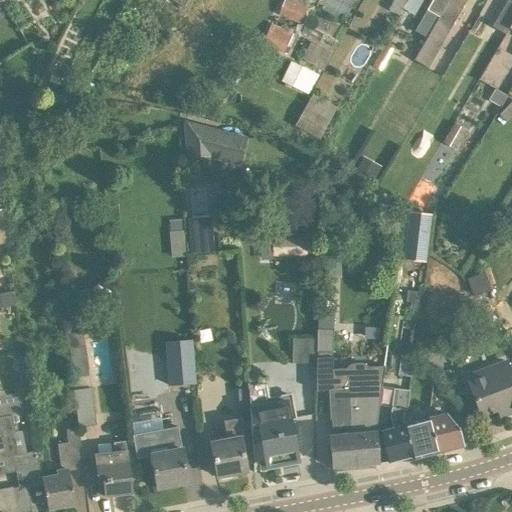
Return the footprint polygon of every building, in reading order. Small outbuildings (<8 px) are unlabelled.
[(0,0),(7,12),(19,5),(15,0),(0,0)] [(168,0),(182,9),(187,0),(168,0)] [(308,4),(299,0),(284,0),(278,15),(299,24),(308,4)] [(398,16),(400,14),(408,0),(393,0),(387,11),(398,16)] [(449,0),(439,18),(437,21),(427,37),(413,61),(426,69),(466,0),(465,0),(449,0)] [(432,0),(426,11),(439,18),(449,0),(432,0)] [(505,35),(508,29),(511,22),(511,2),(507,1),(492,27),(505,35)] [(297,36),(271,24),(262,44),(288,56),(297,36)] [(311,41),(304,56),(325,67),(332,52),(311,41)] [(318,77),(290,63),(280,82),(308,96),(318,77)] [(511,118),(511,101),(499,115),(507,123),(511,118)] [(328,122),(303,107),(292,127),(317,141),(328,122)] [(202,158),(211,157),(211,151),(231,156),(230,162),(239,165),(245,139),(185,124),(187,158),(202,157),(202,158)] [(187,219),(189,245),(213,243),(211,218),(187,219)] [(273,254),(305,255),(306,238),(273,237),(273,254)] [(419,255),(403,253),(400,280),(416,283),(419,255)] [(0,294),(0,309),(15,306),(13,292),(0,294)] [(332,331),(317,331),(316,353),(332,353),(332,331)] [(165,343),(168,386),(194,384),(191,341),(165,343)] [(88,384),(84,344),(66,346),(71,386),(88,384)] [(378,464),(375,432),(384,368),(368,368),(367,367),(366,366),(364,365),(363,365),(361,365),(353,365),(352,365),(350,366),(349,367),(348,368),(347,369),(332,370),(333,358),(316,359),(315,392),(328,391),(329,420),(331,420),(332,436),(328,437),(331,469),(378,464)] [(511,380),(506,363),(485,371),(487,376),(468,383),(480,415),(501,407),(504,415),(511,412),(511,380)] [(91,389),(88,389),(73,391),(78,429),(96,426),(91,389)] [(389,418),(390,423),(392,429),(380,432),(388,463),(412,457),(404,428),(409,392),(396,391),(394,410),(391,409),(389,418)] [(27,392),(0,397),(0,413),(1,417),(1,418),(11,416),(31,413),(27,392)] [(413,460),(436,454),(427,420),(406,425),(410,393),(409,392),(404,428),(412,457),(413,460)] [(249,402),(250,412),(251,433),(259,433),(266,469),(298,463),(286,402),(258,407),(256,400),(249,402)] [(446,414),(430,419),(427,420),(436,454),(463,447),(458,428),(457,428),(446,414)] [(0,460),(5,460),(0,436),(14,433),(11,416),(1,418),(1,417),(0,417),(0,460)] [(240,439),(244,439),(240,418),(222,422),(226,441),(210,444),(217,478),(246,472),(240,439)] [(177,428),(173,429),(172,424),(161,426),(162,431),(166,453),(151,456),(157,489),(188,483),(177,428)] [(41,480),(42,485),(47,510),(75,505),(68,472),(84,470),(78,429),(66,431),(68,444),(57,445),(61,472),(56,473),(57,477),(41,480)] [(127,463),(124,442),(113,443),(114,453),(94,456),(97,482),(103,482),(105,497),(131,494),(127,463)] [(39,468),(36,452),(12,457),(15,473),(39,468)] [(42,485),(41,480),(39,468),(15,473),(18,488),(0,491),(0,511),(30,511),(26,488),(42,485)]
